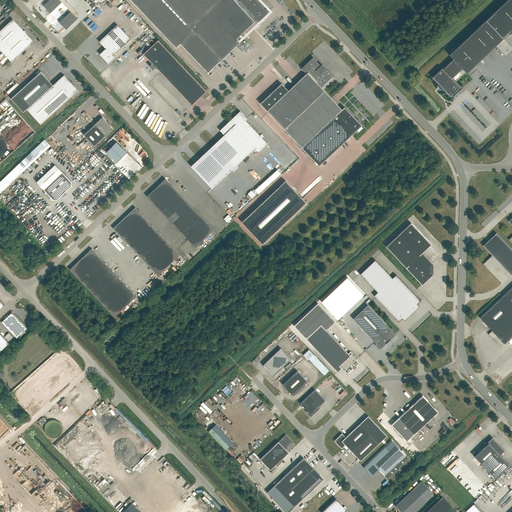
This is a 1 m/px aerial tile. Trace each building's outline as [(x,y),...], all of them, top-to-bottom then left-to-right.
[(49,0),(43,6),(50,13),(62,2),(59,0),(49,0)] [(256,20),(258,22),(268,12),(256,0),(130,0),(176,48),(180,44),(208,73),(240,42),(237,38),(256,20)] [(511,0),(506,0),(485,20),(503,38),(511,29),(511,0)] [(70,11),(59,22),(66,30),(77,19),(70,11)] [(0,49),(11,62),(33,41),(12,19),(0,30),(0,49)] [(443,69),(442,68),(432,77),(439,84),(439,85),(438,86),(438,87),(439,88),(440,89),(441,89),(442,89),(443,88),(450,96),(459,87),(455,82),(465,72),(466,73),(467,73),(503,38),(485,20),(449,55),(452,58),(453,59),(443,69)] [(113,56),(131,39),(117,24),(99,42),(105,49),(100,54),(108,63),(114,57),(113,56)] [(158,40),(143,54),(150,61),(150,62),(152,63),(149,66),(153,70),(155,67),(157,69),(191,105),(206,91),(158,40)] [(313,57),(301,68),(306,74),(321,87),(333,76),(325,68),(325,69),(322,66),(321,66),(313,57)] [(27,109),(41,124),(78,90),(64,75),(53,85),(41,72),(11,99),(23,112),(27,109)] [(324,91),(321,87),(306,74),(292,86),(292,87),(289,90),(288,90),(281,83),(260,103),(267,111),(284,129),(302,147),(319,166),(361,126),(363,128),(364,128),(347,109),(346,109),(344,107),(342,109),(324,91)] [(245,120),(247,119),(240,111),(220,130),(224,135),(191,166),(212,188),(256,146),(259,150),(267,143),(245,120)] [(102,117),(83,135),(94,146),(113,129),(102,117)] [(116,142),(106,152),(117,163),(127,152),(116,142)] [(37,182),(36,182),(44,190),(45,188),(46,190),(47,190),(48,190),(49,190),(61,179),(69,188),(71,186),(71,183),(64,176),(62,173),(55,165),(37,182)] [(179,193),(165,179),(159,184),(166,191),(161,196),(168,204),(179,193)] [(285,180),(241,222),(262,244),(306,202),(285,180)] [(161,196),(166,191),(159,184),(147,196),(154,204),(161,196)] [(168,204),(175,211),(186,201),(179,193),(168,204)] [(160,211),(168,204),(161,196),(154,204),(160,211)] [(175,211),(182,218),(193,208),(186,201),(175,211)] [(175,211),(168,204),(160,211),(167,218),(175,211)] [(129,212),(136,220),(142,215),(135,207),(129,212)] [(182,218),(188,226),(199,215),(193,208),(182,218)] [(174,225),(182,218),(175,211),(167,218),(174,225)] [(120,235),(136,220),(129,212),(113,228),(120,235)] [(142,215),(136,220),(120,235),(127,244),(150,223),(142,215)] [(188,226),(195,233),(206,222),(199,215),(188,226)] [(181,233),(188,226),(182,218),(174,225),(181,233)] [(206,222),(195,233),(202,240),(213,230),(206,222)] [(150,223),(127,244),(135,252),(157,231),(150,223)] [(422,252),(431,244),(411,223),(386,246),(406,268),(422,285),(433,274),(433,264),(422,252)] [(188,240),(195,233),(188,226),(181,233),(188,240)] [(143,260),(165,239),(157,231),(135,252),(143,260)] [(202,240),(195,233),(188,240),(195,247),(202,240)] [(492,237),(490,238),(483,246),(492,256),(492,255),(511,275),(511,273),(511,249),(496,233),(492,237)] [(150,268),(172,247),(165,239),(143,260),(150,268)] [(158,276),(180,255),(172,247),(150,268),(158,276)] [(86,254),(93,261),(98,256),(91,248),(86,254)] [(76,277),(93,261),(86,254),(69,269),(76,277)] [(98,256),(93,261),(76,277),(84,285),(106,264),(98,256)] [(398,322),(402,318),(404,321),(419,306),(417,304),(421,300),(420,300),(396,275),(392,278),(375,260),(360,274),(377,292),(374,296),(398,321),(398,322)] [(91,293),(114,272),(106,264),(84,285),(91,293)] [(99,301),(121,280),(114,272),(91,293),(99,301)] [(107,309),(129,288),(121,280),(99,301),(107,309)] [(511,286),(479,317),(492,331),(488,334),(501,347),(508,340),(511,344),(511,286)] [(114,317),(136,296),(129,288),(107,309),(114,317)] [(318,303),(294,326),(306,339),(337,372),(341,368),(344,371),(356,360),(350,355),(352,353),(350,351),(348,354),(321,325),(330,316),(318,303)] [(387,325),(367,305),(353,319),(380,348),(395,334),(387,325)] [(23,332),(27,329),(12,313),(8,316),(8,315),(4,318),(5,319),(1,322),(16,338),(20,335),(20,336),(24,332),(23,332)] [(0,333),(0,351),(9,343),(0,333)] [(281,348),(262,365),(268,371),(273,376),(278,371),(291,359),(281,348)] [(307,382),(297,371),(282,384),(293,396),(307,382)] [(300,403),(307,410),(306,411),(306,412),(306,413),(308,415),(310,416),(311,416),(319,408),(318,407),(325,400),(315,389),(300,403)] [(399,418),(391,425),(406,441),(414,434),(438,412),(422,396),(399,418)] [(65,397),(58,404),(60,406),(67,400),(65,397)] [(352,452),(360,461),(379,443),(387,436),(368,416),(364,420),(360,423),(345,437),(342,433),(336,439),(336,440),(336,442),(335,442),(341,448),(345,445),(352,452)] [(270,470),(289,453),(285,449),(293,442),(286,435),(260,459),(270,470)] [(500,455),(504,450),(492,437),(488,442),(488,443),(474,456),(495,478),(509,464),(500,455)] [(385,447),(363,468),(366,471),(367,470),(372,476),(379,470),(384,475),(388,479),(409,459),(392,441),(385,447)] [(301,500),(323,479),(313,468),(303,458),(274,485),(294,506),(301,500)] [(414,511),(433,494),(421,481),(403,498),(402,498),(394,505),(400,511),(414,511)] [(425,511),(447,511),(452,508),(442,497),(425,511)] [(336,499),(321,511),(343,511),(346,510),(336,499)]
